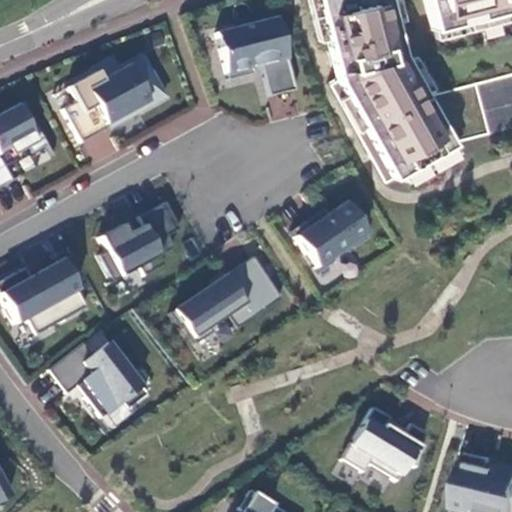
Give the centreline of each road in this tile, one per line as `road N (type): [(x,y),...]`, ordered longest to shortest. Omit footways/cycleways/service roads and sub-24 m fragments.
road 1 (residential): [(0,243),(160,154),(225,168)]
road 2 (residential): [(0,387),(110,511)]
